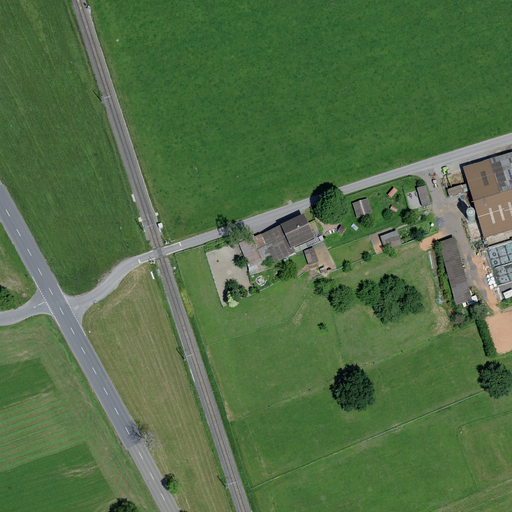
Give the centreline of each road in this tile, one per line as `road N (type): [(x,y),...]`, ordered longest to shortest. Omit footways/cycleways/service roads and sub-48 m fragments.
road 1 (unclassified): [(64,319),(125,268),(159,252),(511,140)]
road 2 (primary): [(64,319),(170,511)]
